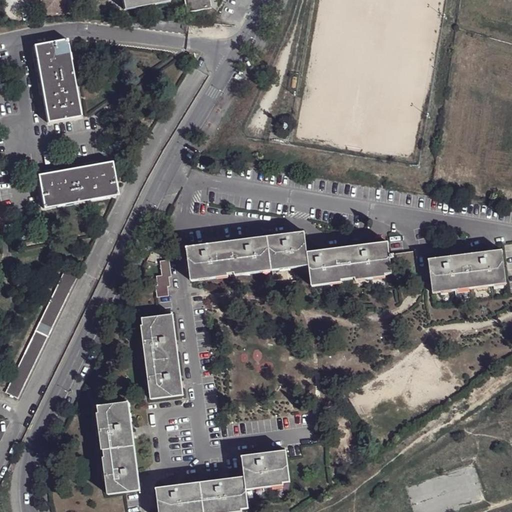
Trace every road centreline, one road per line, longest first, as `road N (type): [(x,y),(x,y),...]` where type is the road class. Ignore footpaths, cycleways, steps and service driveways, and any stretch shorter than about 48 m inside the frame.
road 1 (residential): [(31,511),(34,445),(164,175),(232,59)]
road 2 (residential): [(232,59),(207,44),(69,28),(0,41)]
